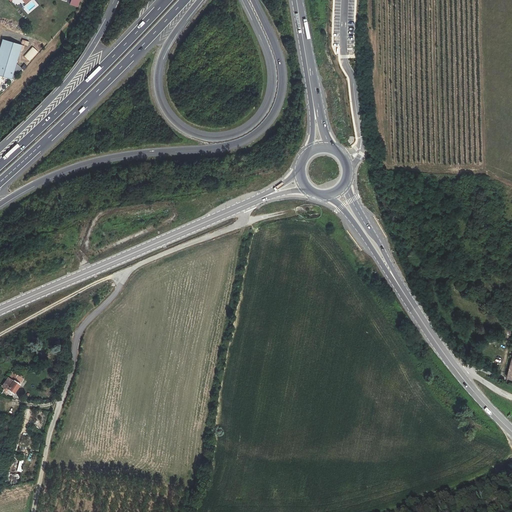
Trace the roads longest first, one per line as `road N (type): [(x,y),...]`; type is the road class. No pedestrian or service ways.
road 1 (motorway): [(0,204),(94,160),(226,145),(260,128),(281,81),(252,0)]
road 2 (motorway): [(244,0),(268,50),(273,87),(257,120),(221,138),(180,127),(156,86),(164,48),(199,0)]
road 3 (tertiary): [(0,310),(270,193)]
road 4 (track): [(33,511),(77,333),(117,292),(124,272)]
road 5 (motorway): [(0,182),(185,0)]
road 6 (motorway): [(166,0),(0,164)]
road 7 (motorway): [(116,0),(79,65),(0,149)]
road 8 (track): [(124,272),(0,335)]
road 9 (track): [(242,221),(124,272)]
